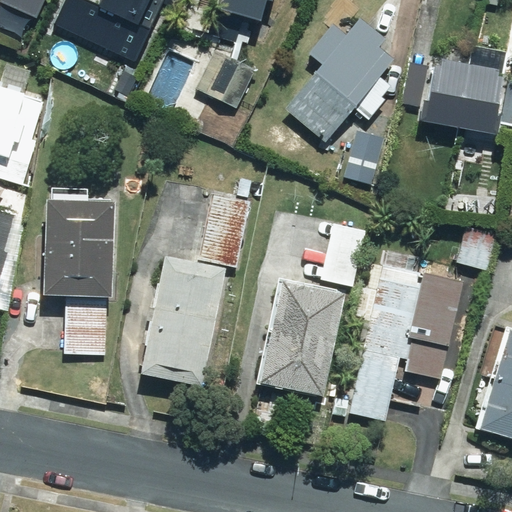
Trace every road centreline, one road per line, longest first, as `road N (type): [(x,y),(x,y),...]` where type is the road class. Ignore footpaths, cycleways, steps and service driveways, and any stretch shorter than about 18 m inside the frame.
road 1 (residential): [(0,436),(347,511)]
road 2 (unknown): [(420,511),(490,314),(511,297)]
